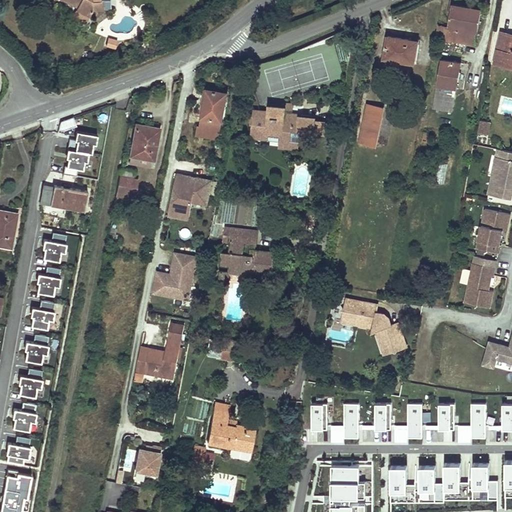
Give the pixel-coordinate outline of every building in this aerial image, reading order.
[(64,0),(77,6),(76,8),(91,15),(93,11),(104,10),(103,0),(64,0)] [(472,9),(451,4),(447,27),(443,26),(441,38),(474,44),(476,31),(478,32),(481,13),(472,11),(472,9)] [(88,21),(91,15),(76,8),(72,14),(88,21)] [(268,20),(269,26),(279,24),(277,18),(268,20)] [(511,34),(501,32),(494,63),(511,66),(511,34)] [(408,40),(388,36),(384,58),(414,62),(417,44),(408,42),(408,40)] [(108,39),(105,47),(117,50),(119,42),(108,39)] [(433,109),(453,112),(461,63),(441,60),(433,109)] [(221,122),(227,93),(207,89),(201,117),(221,122)] [(376,145),(383,108),(368,104),(359,142),(376,145)] [(269,112),(255,110),(254,117),(252,117),(251,123),(254,124),(252,137),(267,138),(268,134),(282,135),(281,139),(291,140),(292,131),(299,131),(325,134),(326,121),(315,120),(315,118),(292,115),(284,114),(284,109),(284,106),(270,105),(269,112)] [(76,126),(73,117),(59,122),(58,130),(63,131),(76,126)] [(218,140),(221,122),(201,117),(200,126),(198,125),(196,136),(218,140)] [(480,120),(478,132),(488,134),(491,122),(480,120)] [(153,127),(136,124),(129,163),(150,167),(151,159),(154,159),(156,143),(151,143),(153,127)] [(156,143),(159,129),(153,127),(151,143),(156,143)] [(95,144),(97,134),(76,131),(75,139),(69,138),(67,149),(88,152),(91,153),(93,143),(95,144)] [(291,140),(281,139),(281,147),(297,148),(299,131),(292,131),(291,140)] [(511,151),(497,148),(495,156),(498,157),(495,174),(491,173),(487,193),(510,198),(511,190),(511,151)] [(83,169),(84,161),(87,161),(88,152),(67,149),(66,158),(68,158),(67,166),(64,165),(63,174),(76,176),(78,168),(83,169)] [(438,182),(445,183),(446,163),(439,162),(438,182)] [(135,172),(121,169),(120,176),(133,179),(135,172)] [(190,176),(175,173),(167,215),(181,218),(183,207),(190,208),(191,202),(206,204),(211,180),(195,177),(195,180),(190,179),(190,176)] [(133,179),(120,176),(117,192),(133,195),(135,195),(137,179),(133,179)] [(43,185),(40,203),(84,211),(88,191),(54,185),(53,187),(43,185)] [(133,195),(117,192),(115,199),(131,202),(133,195)] [(183,207),(181,218),(188,220),(190,208),(183,207)] [(509,214),(484,208),(479,227),(477,237),(475,247),(497,252),(499,244),(497,244),(501,229),(505,230),(509,214)] [(3,211),(0,209),(0,246),(11,248),(17,217),(3,214),(3,211)] [(255,251),(258,231),(225,227),(223,241),(233,242),(231,252),(224,251),(223,264),(231,264),(241,266),(240,273),(250,274),(251,270),(272,272),(275,253),(255,251)] [(64,252),(66,243),(64,243),(66,234),(53,232),(51,240),(44,239),(42,248),(44,248),(42,258),(59,261),(60,251),(64,252)] [(11,248),(0,246),(0,255),(9,256),(11,248)] [(156,270),(152,292),(189,299),(197,256),(176,252),(172,273),(156,270)] [(493,267),(495,259),(472,254),(471,262),(493,267)] [(493,267),(471,262),(462,301),(488,307),(491,290),(486,289),(490,274),(492,275),(493,267)] [(231,264),(230,272),(240,273),(241,266),(231,264)] [(58,277),(60,268),(46,266),(45,274),(37,273),(36,282),(38,282),(36,291),(52,294),(54,285),(58,286),(60,277),(58,277)] [(229,282),(230,272),(222,271),(221,281),(229,282)] [(342,321),(350,322),(353,309),(348,308),(350,298),(348,297),(347,307),(342,309),(344,311),(342,321)] [(377,303),(350,298),(348,308),(353,309),(350,322),(372,327),(375,329),(383,352),(393,349),(395,350),(396,348),(406,345),(398,321),(391,324),(389,319),(386,318),(382,315),(381,312),(375,310),(377,303)] [(52,320),(53,311),(52,310),(54,302),(40,300),(39,308),(31,307),(30,315),(32,316),(30,325),(46,328),(48,319),(52,320)] [(144,373),(173,379),(184,326),(171,323),(165,352),(149,348),(144,373)] [(494,357),(498,358),(496,365),(507,368),(509,362),(511,362),(511,329),(509,341),(510,341),(509,347),(507,346),(497,343),(495,351),(485,348),(481,364),(492,367),(494,357)] [(24,359),(40,362),(42,353),(46,353),(47,345),(46,344),(47,336),(34,334),(32,342),(25,340),(23,349),(25,350),(24,359)] [(242,342),(223,338),(221,348),(223,348),(225,348),(238,351),(240,351),(242,342)] [(487,341),(485,348),(495,351),(497,343),(487,341)] [(144,373),(149,348),(140,347),(136,372),(144,373)] [(225,348),(223,348),(221,358),(236,361),(238,351),(225,348)] [(40,387),(41,379),(40,378),(41,370),(28,368),(26,376),(19,374),(17,383),(19,384),(18,393),(34,396),(36,387),(40,387)] [(332,400),(315,399),(314,431),(331,431),(332,400)] [(394,400),(378,400),(378,431),(393,431),(394,400)] [(455,400),(441,400),(440,431),(455,432),(455,400)] [(34,421),(35,413),(34,412),(36,404),(22,401),(21,410),(13,408),(12,417),(14,418),(12,427),(28,430),(30,421),(34,421)] [(426,401),(410,401),(410,438),(425,438),(426,401)] [(488,402),(473,401),(472,438),(487,438),(488,402)] [(361,402),(347,402),(346,439),(360,439),(361,402)] [(231,406),(216,403),(208,442),(252,450),(256,428),(236,424),(236,427),(227,425),(228,419),(231,406)] [(386,433),(365,432),(364,440),(385,442),(386,433)] [(28,457),(30,446),(28,446),(30,438),(16,435),(15,444),(7,442),(5,453),(7,454),(6,461),(22,464),(24,457),(28,457)] [(137,446),(133,469),(154,473),(159,446),(151,445),(151,446),(143,444),(143,447),(137,446)] [(206,451),(193,449),(192,457),(204,459),(206,451)] [(498,461),(472,461),(472,497),(499,497),(498,461)] [(470,463),(444,462),(443,499),(471,498),(470,463)] [(375,511),(376,464),(330,464),(330,511),(375,511)] [(412,464),(386,464),(386,500),(413,500),(412,464)] [(440,465),(414,464),(414,501),(441,500),(440,465)] [(21,508),(23,497),(27,498),(31,475),(17,473),(16,476),(6,474),(0,508),(0,511),(23,511),(24,509),(21,508)]
